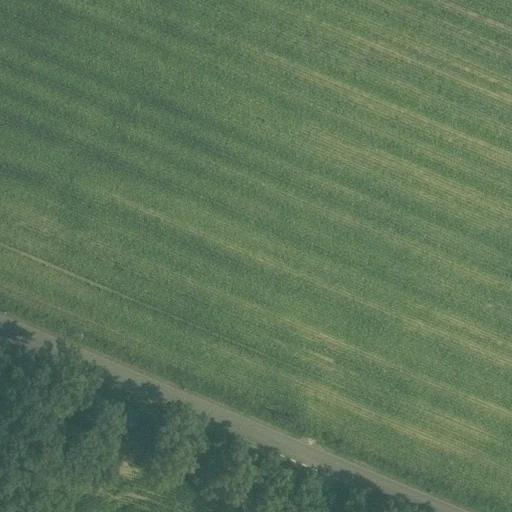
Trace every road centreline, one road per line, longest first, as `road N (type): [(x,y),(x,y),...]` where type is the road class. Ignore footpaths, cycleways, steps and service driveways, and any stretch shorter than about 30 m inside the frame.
road 1 (tertiary): [(257,436),(0,328)]
road 2 (tertiary): [(439,511),(257,436)]
